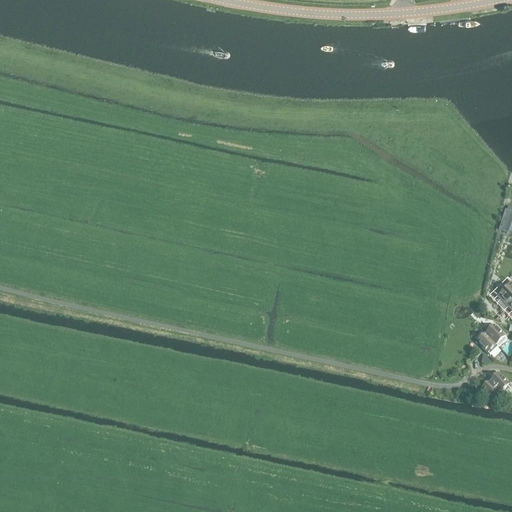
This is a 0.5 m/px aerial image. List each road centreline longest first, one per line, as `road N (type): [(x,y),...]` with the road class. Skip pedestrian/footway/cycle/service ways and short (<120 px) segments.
road 1 (residential): [(434,384),(0,289)]
road 2 (tertiary): [(494,0),(384,14),(224,0)]
